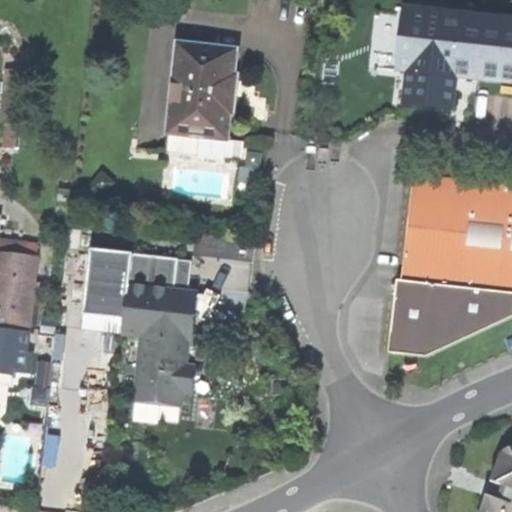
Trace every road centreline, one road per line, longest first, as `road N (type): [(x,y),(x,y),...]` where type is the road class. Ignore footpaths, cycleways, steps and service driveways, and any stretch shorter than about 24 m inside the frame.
road 1 (unclassified): [(375,451),(312,310),(317,225)]
road 2 (unclassified): [(375,451),(511,381)]
road 3 (unclassified): [(260,511),(375,451)]
